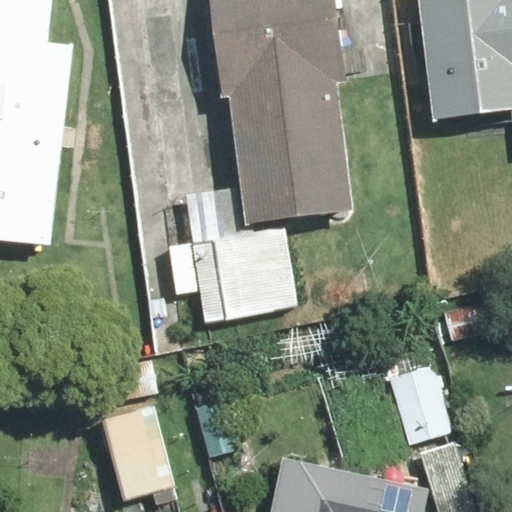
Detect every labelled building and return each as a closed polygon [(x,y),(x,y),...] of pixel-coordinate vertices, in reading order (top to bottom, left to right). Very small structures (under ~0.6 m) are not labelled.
[(0,0),(0,245),(54,250),(75,32),(49,30),(51,0),(0,0)] [(187,200),(193,244),(170,247),(178,301),(202,297),(206,323),(299,308),(286,225),(354,217),(337,89),(348,87),(336,0),(209,0),(222,99),(231,98),(242,191),(187,200)] [(511,0),(421,0),(438,128),(511,118),(511,0)] [(382,368),(413,451),(458,435),(427,351),(382,368)] [(83,380),(91,412),(157,394),(148,362),(83,380)] [(180,489),(156,406),(102,422),(126,504),(180,489)] [(462,441),(421,457),(442,511),(445,511),(484,497),(462,441)] [(378,511),(327,501),(324,511),(378,511)]
